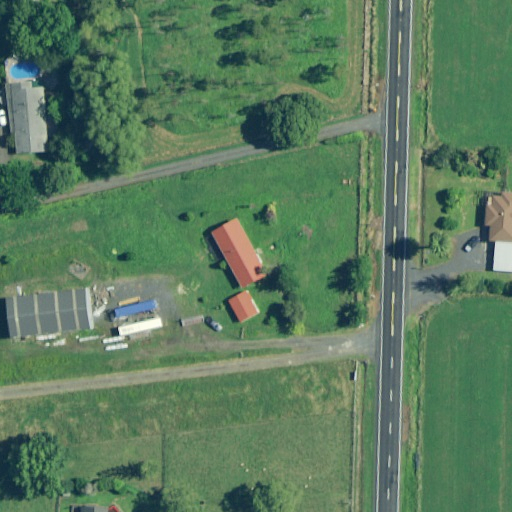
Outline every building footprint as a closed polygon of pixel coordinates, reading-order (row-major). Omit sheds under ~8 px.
[(49,151),(44,82),(13,85),(18,154),(49,151)] [(511,193),(503,193),(502,197),(489,196),(487,227),(493,227),(492,241),(497,241),(495,270),(511,271),(511,193)] [(269,275),(239,219),(214,232),(244,288),(269,275)] [(94,329),(90,289),(5,298),(7,311),(12,311),(14,338),(94,329)] [(259,313),(247,291),(230,300),(242,322),(259,313)] [(162,327),(161,318),(119,325),(121,336),(130,334),(131,340),(150,336),(149,329),(162,327)]
